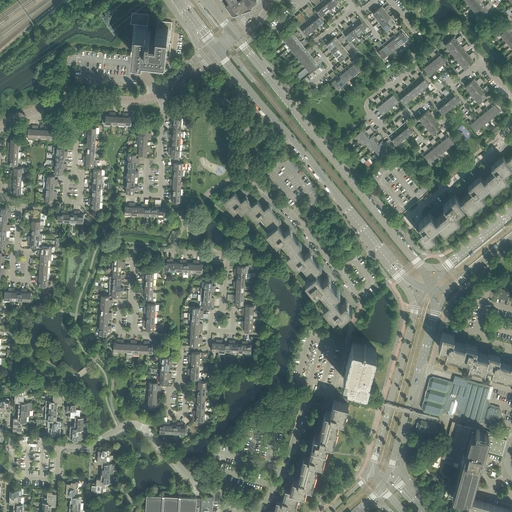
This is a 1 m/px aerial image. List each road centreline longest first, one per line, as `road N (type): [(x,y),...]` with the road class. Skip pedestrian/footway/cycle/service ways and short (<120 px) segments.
road 1 (secondary): [(419,265),(237,38)]
road 2 (secondary): [(219,52),(402,278)]
road 3 (residential): [(338,270),(250,175),(248,132),(237,110),(202,96),(163,111)]
road 4 (residential): [(343,346),(330,389),(307,394),(283,470),(256,511)]
road 5 (secondary): [(415,307),(368,472)]
road 6 (residential): [(134,248),(224,254),(224,310)]
road 7 (residential): [(407,217),(493,148),(511,117)]
road 8 (residential): [(408,404),(426,367),(511,392)]
road 9 (residential): [(145,429),(187,477),(219,492),(237,511)]
